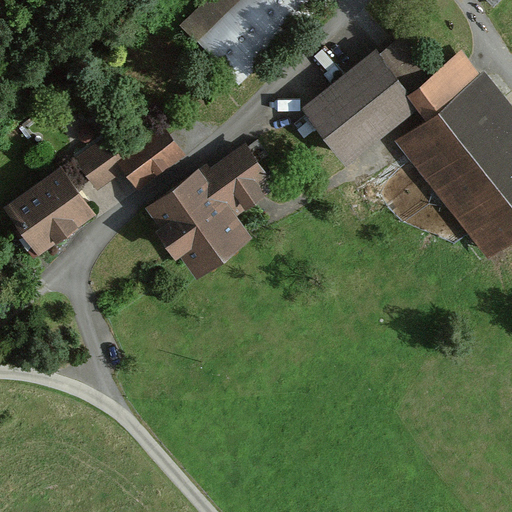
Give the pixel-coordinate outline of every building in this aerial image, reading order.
[(324,0),(204,0),(184,19),(241,79),(324,0)] [(372,50),(307,101),(352,157),(414,107),(424,119),(395,142),(487,257),(511,237),(511,104),(485,70),(481,74),(461,49),(434,71),(404,34),(377,55),(372,50)] [(100,184),(129,163),(142,181),(189,147),(167,118),(124,149),(110,130),(78,153),(100,184)] [(280,181),(250,138),(211,165),(206,159),(148,200),(199,272),(258,231),(241,208),(280,181)] [(101,206),(65,156),(8,197),(44,247),(101,206)]
